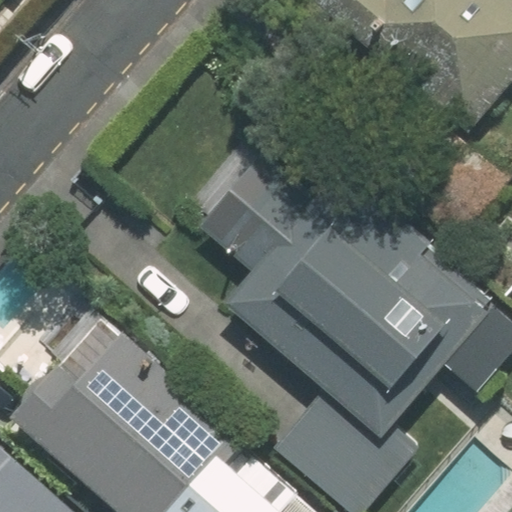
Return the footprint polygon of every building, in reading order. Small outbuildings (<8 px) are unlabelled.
[(511,0),(317,0),(476,130),(511,86),(511,0)] [(234,84),(201,58),(143,130),(176,156),(234,84)] [(511,236),(511,186),(441,129),(396,184),(491,262),(511,236)] [(395,434),(500,308),(330,169),(318,184),(271,146),(203,227),(256,270),(231,300),(330,381),(395,434)] [(15,417),(131,511),(281,511),(290,502),(234,456),(253,433),(122,326),(82,374),(63,359),(15,417)] [(275,448),(352,511),(363,511),(415,450),(395,434),(330,381),(275,448)] [(0,511),(86,511),(0,441),(0,511)]
